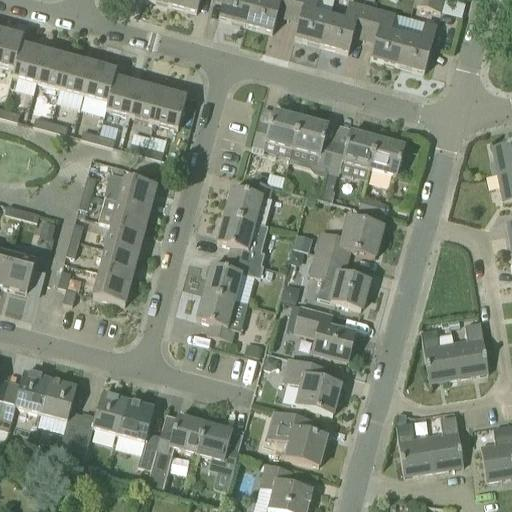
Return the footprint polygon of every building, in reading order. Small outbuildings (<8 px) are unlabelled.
[(142,0),(142,3),(170,10),(173,0),(142,0)] [(173,0),(170,10),(196,17),(200,1),(212,4),(212,0),(173,0)] [(218,23),(246,30),(253,0),(212,0),(212,4),(222,7),(218,23)] [(288,25),(294,0),(268,0),(268,4),(254,0),(253,0),(246,30),(272,37),(276,22),(288,25)] [(294,43),(321,51),(329,19),(315,15),(319,0),(294,0),(288,25),(298,28),(294,43)] [(444,2),(437,0),(415,0),(413,9),(440,17),(444,2)] [(352,42),(363,45),(372,13),(349,7),(344,23),(329,19),(321,51),(348,58),(352,42)] [(397,71),(405,41),(391,37),(396,19),(372,13),(363,45),(374,48),(370,64),(397,71)] [(405,41),(397,71),(424,78),(437,29),(425,26),(420,45),(405,41)] [(0,70),(14,74),(20,49),(23,41),(0,35),(0,70)] [(36,87),(44,55),(20,49),(14,74),(12,80),(36,87)] [(60,93),(68,62),(44,55),(36,87),(60,93)] [(84,100),(92,68),(68,62),(60,93),(84,100)] [(92,68),(84,100),(107,106),(114,83),(116,75),(92,68)] [(138,89),(114,83),(107,106),(108,106),(106,114),(129,120),(138,89)] [(162,95),(138,89),(129,120),(154,127),(162,95)] [(186,102),(162,95),(154,127),(178,133),(186,102)] [(190,104),(187,114),(194,116),(197,106),(190,104)] [(3,113),(0,123),(17,127),(19,118),(3,113)] [(290,163),(292,154),(300,123),(273,115),(269,129),(258,126),(252,150),(263,153),(262,155),(290,163)] [(33,131),(49,135),(51,127),(35,123),(33,131)] [(327,177),(335,146),(324,143),(328,128),(323,126),(322,128),(300,123),(292,154),(320,161),(316,174),(327,177)] [(51,127),(49,135),(65,140),(67,131),(51,127)] [(80,144),(90,147),(96,148),(99,140),(83,135),(80,144)] [(339,180),(342,167),(368,175),(377,143),(350,136),(346,149),(335,146),(327,177),(339,180)] [(130,147),(163,154),(165,144),(132,137),(130,147)] [(99,140),(96,148),(112,152),(115,144),(99,140)] [(377,143),(368,175),(395,182),(404,149),(399,147),(398,149),(377,143)] [(511,147),(492,151),(492,153),(498,179),(511,175),(511,147)] [(144,161),(147,152),(130,148),(128,157),(144,161)] [(160,165),(162,157),(147,152),(144,161),(160,165)] [(122,181),(123,176),(124,173),(114,171),(113,173),(112,179),(122,181)] [(511,175),(498,179),(501,194),(503,206),(511,204),(511,175)] [(266,181),(255,178),(253,185),(264,188),(266,181)] [(82,197),(91,199),(95,183),(87,181),(82,197)] [(117,206),(150,215),(156,191),(124,182),(117,206)] [(229,199),(224,221),(268,233),(268,231),(265,231),(272,204),(268,203),(271,192),(248,185),(244,197),(229,192),(227,198),(229,199)] [(307,199),(309,199),(320,202),(323,191),(310,188),(307,199)] [(324,193),(321,202),(332,205),(334,196),(324,193)] [(87,215),(91,199),(82,197),(78,213),(87,215)] [(385,209),(366,204),(362,202),(359,215),(382,221),(385,209)] [(150,215),(117,206),(105,203),(98,227),(111,230),(143,239),(150,215)] [(21,223),(23,215),(7,211),(4,219),(21,223)] [(39,219),(23,215),(21,223),(36,228),(39,219)] [(268,233),(224,221),(216,247),(229,251),(226,263),(263,273),(264,271),(261,271),(264,258),(261,258),(268,233)] [(346,269),(349,256),(374,263),(382,233),(348,223),(343,244),(322,239),(316,261),(346,269)] [(56,229),(43,226),(39,242),(52,246),(56,229)] [(70,245),(78,247),(82,231),(74,229),(70,245)] [(143,239),(111,230),(105,254),(137,263),(143,239)] [(307,257),(312,243),(297,239),(293,253),(307,257)] [(74,263),(78,247),(70,245),(66,261),(74,263)] [(137,263),(105,254),(98,278),(131,286),(137,263)] [(0,291),(2,292),(11,260),(0,257),(0,291)] [(289,267),(300,270),(303,260),(292,257),(289,267)] [(35,266),(11,260),(2,292),(26,299),(35,266)] [(346,269),(316,261),(311,279),(336,286),(331,307),(360,315),(368,286),(343,279),(346,269)] [(263,273),(226,263),(223,274),(208,270),(207,275),(209,276),(203,297),(234,306),(241,279),(261,284),(263,273)] [(65,294),(70,278),(62,276),(57,292),(65,294)] [(131,286),(98,278),(92,302),(124,310),(131,286)] [(66,294),(62,308),(72,311),(75,297),(66,294)] [(226,332),(234,306),(203,297),(196,325),(209,328),(206,340),(230,347),(234,334),(226,332)] [(331,320),(301,312),(293,310),(286,334),(294,336),(294,337),(317,343),(313,359),(346,367),(354,339),(327,332),(331,320)] [(449,326),(451,333),(460,332),(459,324),(449,326)] [(451,343),(452,349),(423,354),(428,388),(458,383),(451,343)] [(482,344),(453,349),(452,343),(451,343),(458,383),(488,378),(482,344)] [(260,363),(262,351),(247,348),(244,359),(260,363)] [(277,370),(279,364),(265,361),(263,373),(270,374),(277,370)] [(340,390),(325,386),(328,374),(288,363),(282,386),(300,391),(295,410),(332,420),(340,390)] [(5,399),(0,417),(0,433),(7,436),(8,436),(14,412),(41,419),(50,385),(24,377),(22,385),(9,382),(5,399)] [(66,426),(60,450),(72,454),(74,454),(83,419),(70,416),(76,392),(50,385),(41,419),(66,426)] [(129,406),(102,399),(101,398),(95,422),(83,419),(74,454),(87,457),(93,434),(119,441),(129,406)] [(154,413),(129,406),(119,441),(144,448),(138,471),(151,474),(154,462),(160,441),(147,436),(154,413)] [(326,442),(308,437),(311,426),(273,416),(266,443),(287,449),(284,460),(280,459),(280,461),(318,471),(326,442)] [(162,497),(174,454),(196,460),(204,427),(167,417),(160,441),(154,462),(151,474),(146,493),(162,497)] [(405,419),(396,418),(396,428),(405,429),(405,419)] [(232,434),(204,427),(196,460),(223,467),(222,474),(233,477),(239,453),(228,450),(232,434)] [(427,437),(433,474),(463,469),(457,438),(428,442),(427,436),(427,437)] [(433,474),(427,437),(426,437),(427,442),(398,447),(403,481),(405,481),(404,479),(433,474)] [(485,486),(511,482),(511,461),(510,448),(480,452),(485,486)] [(72,454),(60,450),(55,468),(67,472),(72,454)] [(73,457),(70,470),(82,473),(84,464),(81,459),(73,457)] [(267,511),(307,511),(312,495),(287,488),(289,476),(264,470),(259,492),(272,496),(267,511)]
